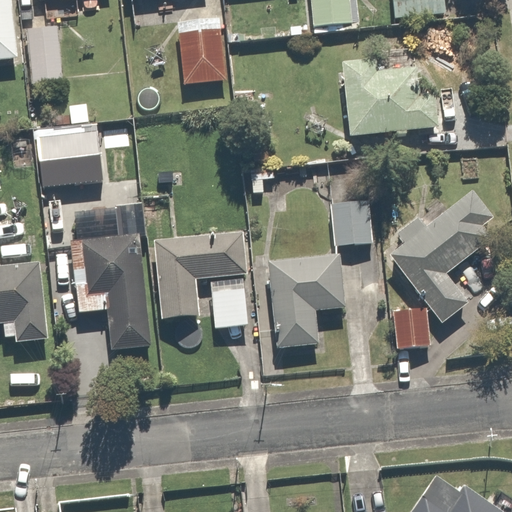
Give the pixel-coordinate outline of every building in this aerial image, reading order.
[(0,0),(0,72),(13,72),(6,0),(0,0)] [(115,0),(116,10),(202,4),(201,0),(115,0)] [(304,0),(304,38),(344,39),(344,0),(304,0)] [(422,0),(376,3),(378,38),(435,34),(432,0),(422,0)] [(470,0),(472,12),(499,11),(498,0),(470,0)] [(215,38),(169,42),(173,98),(219,95),(215,38)] [(51,43),(22,44),(23,100),(51,100),(51,43)] [(379,78),(339,79),(340,148),(434,147),(434,108),(379,108),(379,78)] [(31,144),(31,201),(93,201),(93,144),(31,144)] [(470,207),(388,269),(438,335),(466,314),(444,285),(498,244),(470,207)] [(369,215),(325,217),(326,258),(370,257),(369,215)] [(145,361),(130,248),(64,257),(73,328),(105,324),(111,365),(145,361)] [(245,248),(149,253),(153,336),(198,334),(196,292),(248,290),(245,248)] [(371,266),(355,265),(354,295),(371,295),(371,266)] [(345,274),(266,276),(267,361),(316,360),(315,322),(346,322),(345,274)] [(40,280),(0,282),(0,356),(45,354),(40,280)] [(244,296),(209,297),(210,341),(245,340),(244,296)] [(423,322),(391,323),(393,359),(424,358),(423,322)] [(486,511),(460,493),(453,503),(434,489),(417,511),(486,511)]
